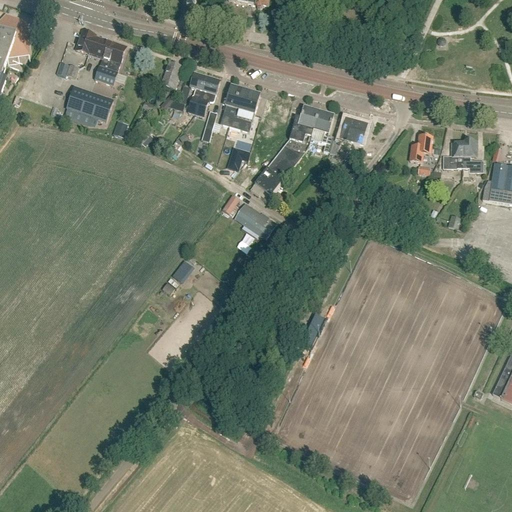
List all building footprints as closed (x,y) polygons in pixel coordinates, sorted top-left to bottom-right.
[(233,0),(233,3),(229,2),(229,3),(269,11),(271,2),(273,2),(273,0),(233,0)] [(196,16),(198,8),(190,6),(188,14),(196,16)] [(8,58),(28,55),(26,24),(6,17),(0,24),(0,95),(6,80),(0,78),(8,58)] [(114,46),(95,40),(96,38),(83,33),(76,53),(103,62),(100,69),(95,82),(114,88),(118,75),(121,66),(127,51),(116,47),(117,46),(114,45),(114,46)] [(57,76),(67,80),(71,68),(61,65),(57,76)] [(175,92),(183,69),(170,65),(163,83),(162,83),(158,92),(170,96),(172,90),(175,92)] [(76,81),(79,71),(71,69),(68,78),(76,81)] [(198,114),(208,81),(195,77),(191,90),(196,92),(194,100),(192,107),(191,111),(198,114)] [(208,81),(198,114),(205,116),(206,111),(208,104),(209,104),(211,105),(212,104),(214,104),(215,102),(221,84),(208,81)] [(186,107),(190,90),(184,88),(179,104),(179,105),(185,107),(186,107)] [(106,125),(114,104),(75,90),(68,111),(64,121),(88,129),(91,119),(106,125)] [(250,135),(261,98),(232,90),(221,127),(250,135)] [(22,100),(16,97),(13,106),(19,108),(22,100)] [(175,103),(176,101),(171,97),(161,108),(166,113),(169,110),(175,103)] [(175,103),(169,110),(183,114),(185,107),(179,105),(179,104),(175,103)] [(155,108),(146,104),(143,109),(151,114),(155,108)] [(309,152),(309,150),(314,132),(319,115),(305,111),(302,121),(297,120),(294,129),(293,128),(288,146),(267,171),(268,171),(255,187),(271,199),(284,184),(309,152)] [(209,145),(213,134),(212,134),(217,116),(210,114),(202,143),(209,145)] [(319,115),(314,132),(325,135),(322,144),(326,146),(324,154),(330,156),(334,141),(328,139),(329,137),(334,119),(319,115)] [(362,148),(368,129),(354,125),(355,124),(346,122),(343,132),(345,132),(342,139),(336,137),(330,156),(337,158),(342,142),(362,148)] [(113,138),(123,141),(127,127),(118,124),(113,138)] [(179,140),(183,147),(190,142),(186,136),(179,140)] [(144,149),(151,142),(147,138),(140,146),(144,149)] [(433,141),(420,139),(418,149),(413,149),(411,164),(423,166),(424,156),(431,157),(433,141)] [(161,148),(178,159),(181,155),(165,143),(161,148)] [(463,162),(463,171),(470,171),(470,176),(484,176),(484,164),(471,164),(471,160),(477,160),(477,144),(462,144),(462,146),(463,146),(463,162)] [(457,171),(463,171),(463,162),(463,146),(462,146),(453,146),(453,159),(444,159),(444,172),(457,172),(457,171)] [(348,174),(359,161),(352,156),(342,169),(348,174)] [(231,159),(228,170),(239,173),(242,162),(231,159)] [(511,169),(507,169),(505,166),(500,165),(498,168),(495,167),(492,184),(488,184),(485,191),(483,203),(511,208),(511,169)] [(430,178),(431,170),(419,169),(418,177),(430,178)] [(442,174),(434,174),(433,183),(441,183),(442,174)] [(233,219),(239,210),(236,209),(240,203),(232,198),(223,213),(233,219)] [(409,213),(415,203),(410,200),(404,210),(409,213)] [(267,242),(276,228),(245,207),(236,221),(267,242)] [(451,223),(449,230),(457,232),(459,225),(451,223)] [(174,278),(182,285),(194,269),(186,263),(174,278)] [(166,284),(161,291),(169,296),(174,289),(166,284)] [(511,356),(493,397),(511,406),(511,356)]
